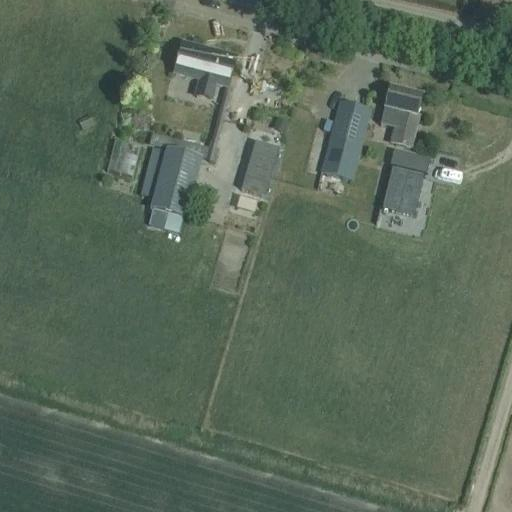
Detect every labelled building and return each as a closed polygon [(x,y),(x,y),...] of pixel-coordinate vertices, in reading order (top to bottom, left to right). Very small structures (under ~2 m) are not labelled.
[(174,76),(198,82),(194,99),(211,103),(215,87),(228,90),(235,61),(181,47),(174,76)] [(383,112),(379,127),(399,132),(398,133),(395,148),(410,152),(418,118),(416,118),(421,98),(389,91),(384,112),(383,112)] [(339,104),(327,151),(358,159),(370,112),(339,104)] [(83,132),(96,125),(91,115),(77,122),(83,132)] [(278,122),(274,129),(283,133),(287,126),(278,122)] [(282,143),(257,136),(243,184),(269,190),(282,143)] [(177,144),(151,137),(149,145),(175,152),(177,144)] [(412,175),(417,155),(394,150),(390,170),(392,170),(412,175)] [(198,163),(167,155),(155,201),(148,227),(180,236),(184,216),(198,163)] [(392,173),(383,212),(412,219),(421,180),(392,173)]
